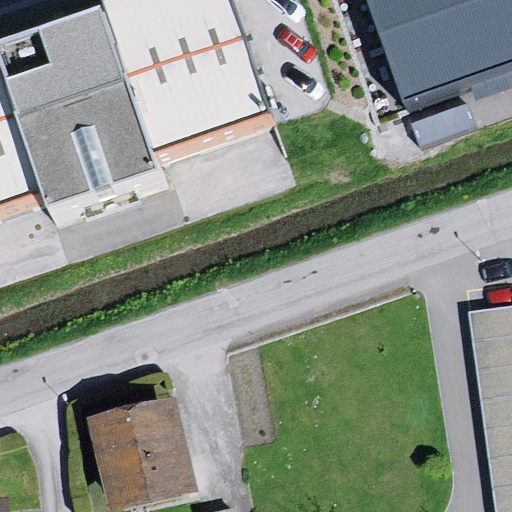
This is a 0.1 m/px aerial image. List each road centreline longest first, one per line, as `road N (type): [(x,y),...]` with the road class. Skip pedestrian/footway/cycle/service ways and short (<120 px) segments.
road 1 (unclassified): [(511,215),(0,400)]
road 2 (unknown): [(272,0),(325,125)]
